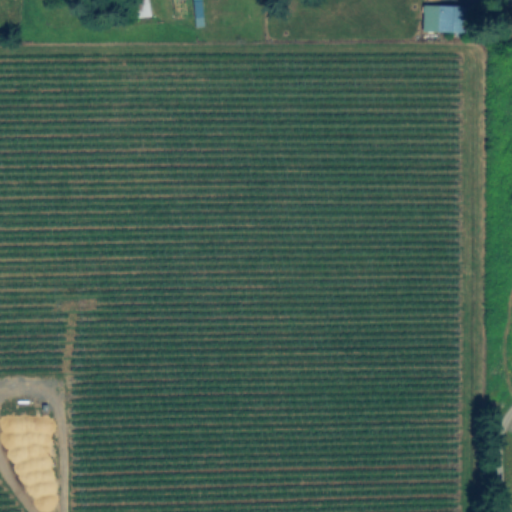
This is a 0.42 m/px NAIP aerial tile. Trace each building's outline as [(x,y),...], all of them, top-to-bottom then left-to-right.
[(151,0),(154,16),(142,18),(138,0),(151,0)] [(204,0),(206,27),(197,27),(195,0),(204,0)] [(511,0),(502,0),(502,7),(511,8),(511,0)] [(466,31),(426,32),(425,7),(467,6),(468,28),(466,28),(466,31)] [(23,449),(15,450),(12,426),(20,425),(23,449)]
